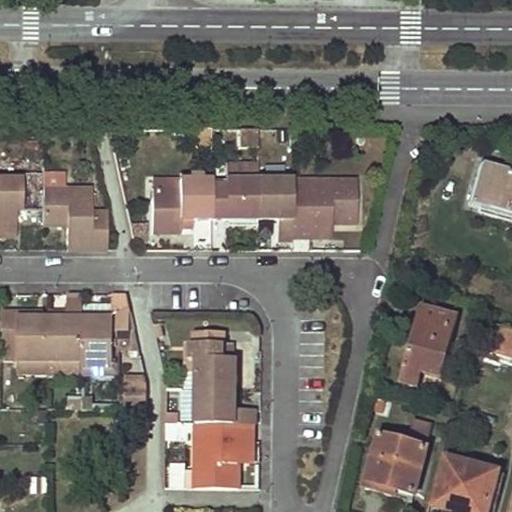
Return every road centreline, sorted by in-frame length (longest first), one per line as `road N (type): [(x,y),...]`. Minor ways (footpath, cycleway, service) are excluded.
road 1 (tertiary): [(0,77),(511,81)]
road 2 (residential): [(0,268),(230,269),(278,287),(287,329),(289,511)]
road 3 (tertiary): [(511,32),(155,32)]
road 4 (tertiary): [(155,32),(0,28)]
